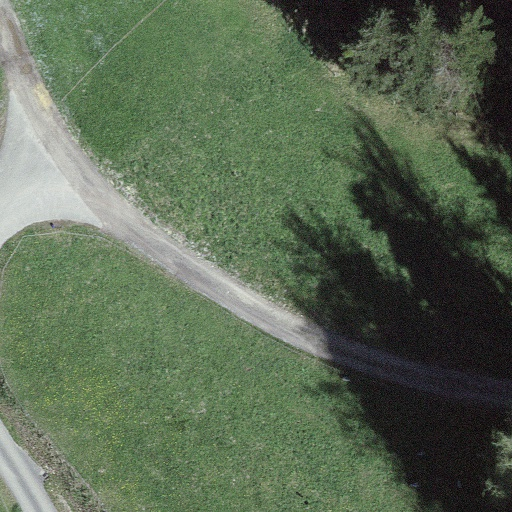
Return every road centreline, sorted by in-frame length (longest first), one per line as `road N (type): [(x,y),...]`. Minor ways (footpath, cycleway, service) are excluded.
road 1 (track): [(55,170),(166,257),(316,337),(497,393)]
road 2 (track): [(0,15),(55,170)]
